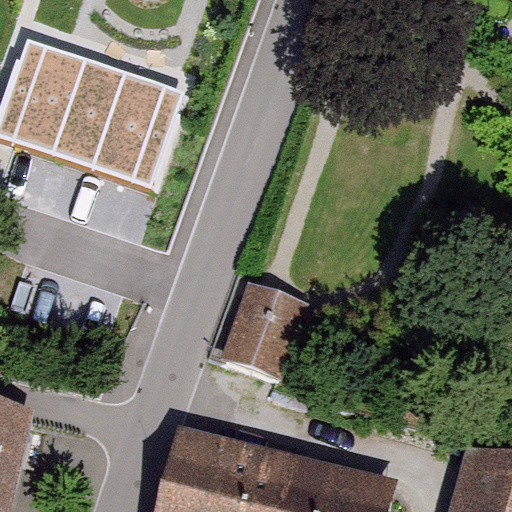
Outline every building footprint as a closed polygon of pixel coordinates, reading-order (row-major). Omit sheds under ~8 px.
[(182,124),(18,68),(0,119),(0,137),(158,192),(182,124)] [(315,316),(250,295),(224,376),(289,397),(315,316)] [(0,511),(15,511),(34,423),(0,415),(0,511)] [(163,511),(277,511),(288,466),(180,441),(163,511)] [(277,511),(391,511),(396,491),(288,466),(277,511)] [(511,511),(511,478),(461,467),(451,511),(511,511)]
